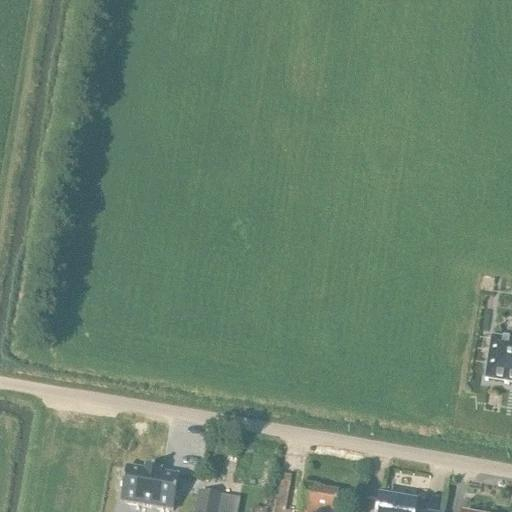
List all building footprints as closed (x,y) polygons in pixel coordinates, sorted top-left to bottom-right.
[(511,343),(491,340),(485,382),(511,385),(511,343)] [(126,468),(120,504),(168,511),(172,511),(178,477),(160,474),(160,471),(145,469),(144,471),(126,468)] [(335,511),(338,493),(302,487),(298,511),(335,511)] [(199,494),(195,511),(236,511),(238,501),(199,494)] [(379,498),(376,511),(414,511),(416,505),(379,498)]
